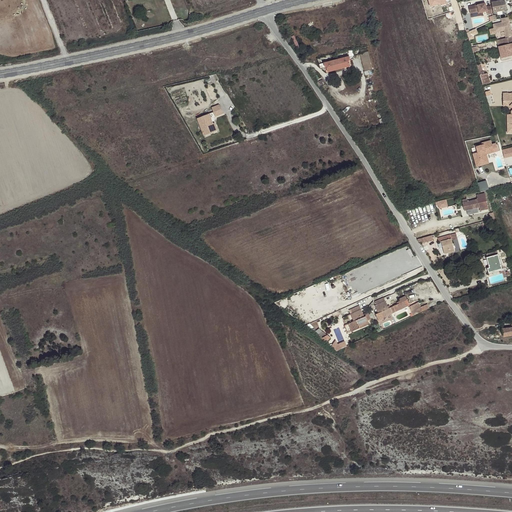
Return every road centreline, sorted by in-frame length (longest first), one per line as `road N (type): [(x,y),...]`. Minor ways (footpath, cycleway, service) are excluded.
road 1 (track): [(486,345),(170,452),(87,448),(0,467)]
road 2 (motorway): [(511,493),(316,489),(155,511)]
road 3 (residential): [(328,106),(468,326),(486,345),(511,347)]
road 4 (secondary): [(68,61),(263,11)]
